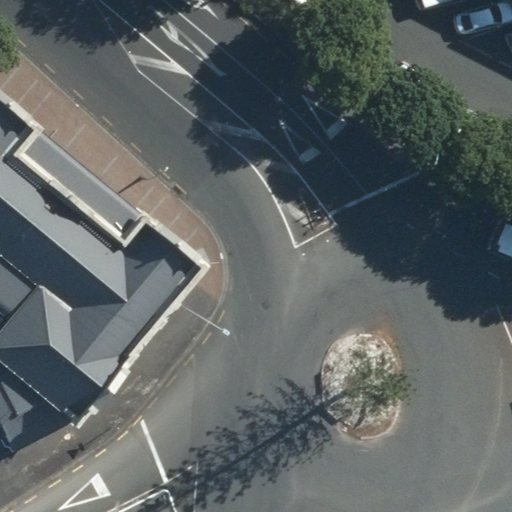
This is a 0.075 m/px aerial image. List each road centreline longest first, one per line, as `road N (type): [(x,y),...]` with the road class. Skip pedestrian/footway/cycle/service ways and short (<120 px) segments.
road 1 (tertiary): [(231,123),(338,211),(380,289)]
road 2 (tertiary): [(75,0),(231,123)]
road 3 (tertiary): [(305,307),(231,123)]
road 4 (tertiary): [(414,299),(464,347),(475,380),(464,448)]
road 5 (residential): [(152,511),(258,390)]
road 6 (residential): [(283,467),(168,511)]
